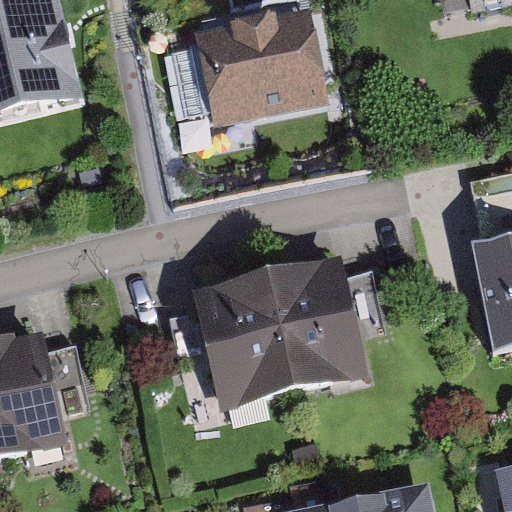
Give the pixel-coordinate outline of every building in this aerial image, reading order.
[(58,0),(0,0),(0,109),(80,91),(58,0)] [(332,5),(206,32),(225,125),(352,98),(332,5)] [(511,238),(477,245),(495,345),(511,342),(511,238)] [(347,263),(201,296),(228,413),(373,381),(347,263)] [(51,338),(0,348),(0,459),(74,444),(51,338)] [(449,511),(446,490),(304,511),(449,511)]
